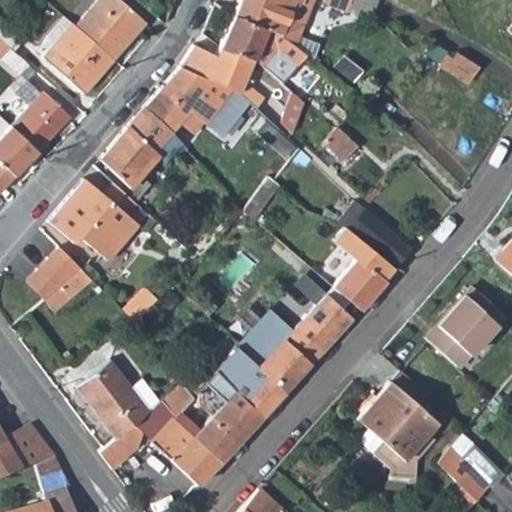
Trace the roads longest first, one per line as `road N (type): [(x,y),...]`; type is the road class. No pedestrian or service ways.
road 1 (residential): [(211,511),(455,233),(511,153)]
road 2 (residential): [(0,237),(193,0)]
road 3 (residential): [(0,350),(117,511)]
